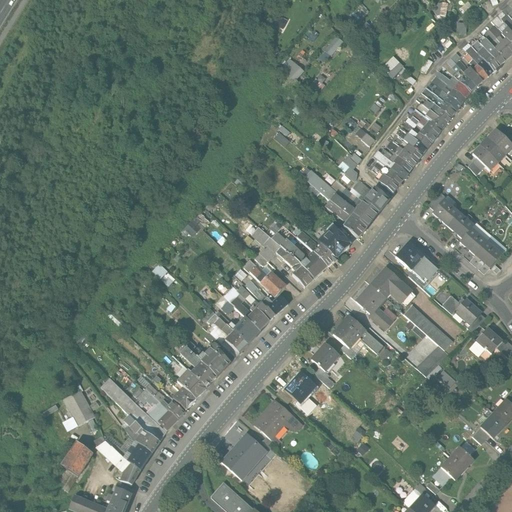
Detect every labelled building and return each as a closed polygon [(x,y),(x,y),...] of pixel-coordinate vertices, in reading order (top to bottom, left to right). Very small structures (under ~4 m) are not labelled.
[(511,10),(509,7),(503,12),(511,22),(511,10)] [(500,22),(497,17),(491,23),(498,31),(504,26),(502,24),(500,22)] [(505,21),(502,24),(504,26),(507,29),(511,26),(506,20),(505,21)] [(511,34),(507,29),(504,26),(498,31),(507,40),(511,46),(511,34)] [(491,34),(491,35),(496,40),(499,37),(494,31),(493,32),(491,34)] [(496,40),(491,35),(489,37),(487,38),(493,43),(496,40)] [(511,55),(511,46),(507,40),(504,43),(501,45),(511,57),(511,55)] [(479,45),(484,51),(487,47),(482,42),(479,45)] [(476,47),(475,48),(480,54),(484,51),(479,45),(476,47)] [(501,45),(495,51),(505,62),(511,57),(501,45)] [(483,61),(471,48),(465,54),(467,56),(472,62),(475,65),(477,67),(488,78),(493,73),(483,61)] [(505,62),(495,51),(489,56),(499,67),(505,62)] [(465,58),(463,59),(469,65),(472,62),(467,56),(465,58)] [(499,67),(489,56),(483,61),(493,73),(499,67)] [(426,61),(420,72),(426,75),(432,64),(426,61)] [(398,64),(387,76),(392,81),(403,69),(398,64)] [(455,67),(461,72),(464,69),(459,64),(458,65),(455,67)] [(453,69),(452,70),(458,76),(461,72),(455,67),(453,69)] [(488,78),(477,67),(471,72),(482,84),(488,78)] [(482,84),(471,72),(466,78),(476,89),(482,84)] [(450,83),(443,78),(442,80),(441,82),(447,87),(450,83)] [(476,89),(466,78),(459,84),(470,94),(476,89)] [(447,87),(441,82),(439,85),(438,86),(444,90),(447,87)] [(470,94),(459,84),(453,91),(465,100),(470,94)] [(448,98),(431,85),(426,91),(429,93),(456,113),(460,107),(448,98)] [(456,113),(429,93),(426,91),(421,97),(439,110),(451,119),(456,113)] [(465,100),(453,91),(448,98),(460,107),(465,100)] [(430,108),(424,104),(423,105),(421,108),(428,112),(430,108)] [(420,110),(419,111),(425,116),(428,112),(421,108),(420,110)] [(451,119),(439,110),(434,116),(446,126),(451,119)] [(421,121),(415,116),(413,118),(412,120),(418,125),(421,121)] [(446,126),(434,116),(429,123),(441,132),(446,126)] [(418,125),(412,120),(410,122),(409,124),(415,128),(418,125)] [(441,132),(429,123),(424,129),(436,139),(441,132)] [(404,130),(402,133),(408,137),(411,134),(405,129),(404,130)] [(436,139),(424,129),(419,135),(432,145),(436,139)] [(511,140),(502,131),(498,135),(511,148),(511,140)] [(511,148),(498,135),(495,132),(487,140),(504,157),(511,149),(511,148)] [(408,137),(402,133),(400,135),(399,137),(405,141),(408,137)] [(277,140),(286,148),(290,142),(281,135),(277,140)] [(432,145),(419,135),(414,142),(427,151),(432,145)] [(374,143),(366,136),(361,143),(369,150),(374,143)] [(504,157),(487,140),(480,148),(497,165),(504,157)] [(402,146),(395,141),(394,143),(392,145),(399,150),(402,146)] [(427,151),(414,142),(410,148),(422,157),(427,151)] [(399,150),(392,145),(390,148),(389,149),(396,154),(399,150)] [(422,157),(410,148),(405,154),(417,163),(422,157)] [(497,165),(480,148),(472,157),(476,160),(484,169),(489,173),(497,165)] [(392,159),(385,154),(384,156),(383,158),(389,163),(392,159)] [(417,163),(405,154),(400,161),(412,170),(417,163)] [(361,163),(353,156),(349,162),(357,168),(361,163)] [(381,160),(380,162),(386,166),(389,163),(383,158),(381,160)] [(484,169),(476,160),(471,165),(480,173),(484,169)] [(412,170),(400,161),(395,167),(407,176),(412,170)] [(463,169),(459,165),(455,170),(459,174),(463,169)] [(480,173),(471,165),(467,169),(476,178),(480,173)] [(375,168),(373,170),(380,175),(382,171),(376,166),(375,168)] [(407,176),(395,167),(390,173),(403,182),(407,176)] [(359,179),(349,170),(344,176),(350,182),(346,186),(350,190),(359,179)] [(380,175),(373,170),(371,173),(370,174),(377,179),(380,175)] [(403,182),(390,173),(385,179),(398,189),(403,182)] [(398,189),(385,179),(380,186),(393,195),(398,189)] [(374,192),(371,196),(359,186),(354,191),(366,203),(364,206),(377,216),(388,203),(374,192)] [(438,194),(428,209),(434,214),(443,203),(445,200),(438,194)] [(363,207),(359,204),(355,209),(358,212),(356,215),(334,199),(330,205),(351,221),(365,232),(376,217),(377,218),(377,216),(364,206),(363,207)] [(434,214),(432,216),(447,229),(458,216),(443,203),(434,214)] [(365,232),(351,221),(330,205),(325,210),(347,227),(343,231),(348,236),(356,241),(357,242),(365,232)] [(473,228),(458,216),(447,229),(462,241),(471,231),(473,228)] [(205,228),(195,219),(185,231),(195,239),(205,228)] [(340,235),(332,227),(327,232),(329,234),(318,245),(322,249),(336,262),(349,250),(348,246),(345,243),(347,242),(345,239),(341,234),(340,235)] [(485,244),(471,231),(462,241),(459,244),(474,257),(485,244)] [(265,236),(259,243),(264,247),(267,243),(271,247),(273,244),(265,236)] [(315,248),(302,236),(298,241),(311,253),(314,257),(316,255),(314,252),(315,250),(315,248)] [(356,241),(348,236),(345,239),(347,242),(351,246),(356,241)] [(314,257),(309,260),(303,266),(301,264),(303,262),(303,259),(281,239),(275,245),(297,266),(298,266),(300,269),(313,283),(327,271),(314,257)] [(313,283),(300,269),(298,266),(297,266),(275,245),(273,244),(271,247),(268,251),(293,271),(292,272),(295,275),(292,278),(305,291),(313,283)] [(485,244),(474,257),(489,270),(500,257),(485,244)] [(424,261),(407,246),(395,260),(412,275),(423,285),(425,283),(433,274),(421,263),(424,261)] [(316,255),(314,257),(327,271),(336,262),(322,249),(316,255)] [(268,265),(260,258),(255,262),(263,270),(268,265)] [(152,272),(161,280),(169,271),(161,263),(152,272)] [(501,271),(496,266),(491,271),(496,276),(501,271)] [(451,278),(440,268),(435,274),(447,284),(451,278)] [(261,277),(254,271),(250,276),(256,282),(261,277)] [(399,285),(385,272),(370,288),(385,301),(388,297),(399,285)] [(162,280),(170,287),(176,279),(169,273),(162,280)] [(270,277),(268,280),(263,275),(261,277),(256,282),(274,299),(284,290),(270,277)] [(423,285),(412,275),(408,279),(423,292),(428,286),(425,283),(423,285)] [(410,294),(399,285),(388,297),(399,306),(410,294)] [(267,302),(252,287),(247,292),(262,306),(267,302)] [(370,288),(356,305),(369,317),(370,320),(384,333),(391,324),(376,311),(385,301),(370,288)] [(250,299),(242,291),(238,296),(240,298),(245,302),(246,303),(250,299)] [(269,325),(256,313),(251,318),(249,316),(240,307),(245,302),(240,298),(230,306),(232,307),(235,311),(241,317),(246,322),(260,334),(269,325)] [(262,306),(260,308),(257,306),(250,299),(246,303),(256,313),(269,325),(275,318),(262,306)] [(481,315),(466,301),(460,308),(450,299),(442,309),(452,317),(454,315),(469,328),(480,317),(481,315)] [(275,304),(270,300),(267,302),(262,306),(275,318),(287,308),(279,300),(275,304)] [(235,311),(232,307),(226,314),(236,323),(241,317),(235,311)] [(452,343),(411,307),(403,317),(409,322),(414,327),(426,337),(444,353),(452,343)] [(480,317),(469,328),(467,331),(471,335),(485,321),(480,317)] [(348,319),(342,326),(344,327),(338,334),(337,332),(332,337),(344,348),(348,352),(349,351),(358,341),(364,333),(348,319)] [(227,328),(220,321),(215,325),(216,326),(214,329),(216,331),(218,329),(223,333),(227,328)] [(246,322),(235,335),(248,347),(260,334),(246,322)] [(414,327),(409,322),(405,327),(410,332),(411,331),(414,327)] [(426,337),(414,327),(411,331),(422,341),(426,337)] [(235,335),(227,328),(223,333),(230,340),(226,344),(239,357),(248,347),(235,335)] [(486,331),(475,343),(476,343),(474,346),(484,355),(486,354),(487,353),(490,356),(496,350),(499,353),(499,352),(504,346),(486,331)] [(382,349),(364,333),(358,341),(364,346),(375,356),(382,349)] [(358,341),(349,351),(355,356),(364,346),(358,341)] [(223,348),(216,342),(213,345),(222,354),(225,350),(223,348)] [(190,344),(186,349),(187,350),(192,355),(197,350),(190,344)] [(239,357),(226,344),(223,348),(225,350),(236,360),(239,357)] [(511,357),(511,348),(507,344),(504,346),(499,352),(509,361),(511,357)] [(179,347),(175,351),(181,356),(187,350),(186,349),(181,345),(179,347)] [(213,350),(205,359),(206,360),(202,365),(217,379),(225,369),(226,369),(231,365),(220,355),(222,354),(213,345),(211,347),(213,350)] [(337,359),(324,348),(320,353),(316,349),(310,354),(315,358),(311,363),(317,368),(325,375),(332,366),(331,365),(337,359)] [(348,352),(344,348),(340,352),(350,361),(355,356),(349,351),(348,352)] [(448,357),(438,348),(416,371),(426,380),(448,357)] [(192,355),(187,350),(181,356),(197,371),(192,376),(207,391),(217,379),(202,365),(192,355)] [(386,351),(383,351),(379,356),(379,359),(385,364),(387,363),(392,358),(392,356),(386,351)] [(325,375),(317,368),(317,369),(319,371),(313,376),(323,385),(329,379),(325,375)] [(439,378),(450,389),(457,383),(447,371),(439,378)] [(192,376),(190,374),(179,384),(185,390),(197,401),(207,391),(192,376)] [(306,381),(300,376),(291,387),(290,386),(284,393),(292,400),(297,405),(313,387),(306,381)] [(139,409),(109,381),(105,385),(101,390),(131,418),(139,409)] [(159,394),(150,387),(146,391),(154,399),(159,394)] [(185,390),(174,401),(186,412),(197,401),(185,390)] [(284,393),(281,390),(276,396),(287,406),(292,400),(284,393)] [(81,392),(64,402),(78,428),(95,419),(81,392)] [(172,405),(159,393),(159,394),(154,399),(158,402),(167,410),(167,409),(178,420),(185,413),(174,403),(172,405)] [(480,429),(489,437),(492,440),(511,418),(511,406),(505,401),(480,429)] [(167,410),(158,402),(150,410),(156,415),(153,417),(167,432),(178,420),(167,409),(167,410)] [(291,418),(275,404),(254,427),(266,438),(271,442),(283,428),(291,418)] [(47,417),(60,409),(58,405),(45,413),(47,417)] [(166,434),(139,409),(131,418),(145,431),(159,444),(166,434)] [(145,431),(131,418),(126,424),(129,428),(126,431),(134,443),(136,444),(152,455),(159,444),(145,431)] [(301,427),(291,418),(283,428),(295,433),(301,427)] [(489,437),(480,429),(476,433),(485,441),(489,437)] [(485,441),(476,433),(471,438),(480,446),(485,441)] [(261,451),(246,438),(234,452),(233,451),(222,464),(238,479),(249,466),(261,451)] [(271,442),(266,438),(262,443),(270,450),(275,445),(271,442)] [(93,455),(77,444),(62,467),(74,475),(70,481),(71,482),(70,484),(73,486),(93,455)] [(125,460),(112,449),(106,444),(97,449),(120,468),(125,461),(125,460)] [(152,455),(136,444),(128,456),(125,460),(125,461),(129,464),(141,472),(152,455)] [(128,456),(115,446),(112,449),(125,460),(128,456)] [(473,462),(460,451),(455,456),(454,455),(450,459),(463,472),(473,462)] [(361,457),(355,452),(351,458),(356,463),(361,457)] [(463,472),(450,459),(445,464),(447,465),(442,471),(454,482),(463,472)] [(125,461),(120,468),(125,473),(129,464),(125,461)] [(141,472),(129,464),(125,473),(121,482),(132,486),(141,472)] [(440,491),(431,483),(426,488),(435,496),(440,491)] [(223,485),(211,498),(226,511),(254,511),(253,511),(223,485)] [(112,504),(109,511),(78,499),(75,498),(74,498),(68,510),(72,511),(124,511),(131,495),(118,490),(115,498),(110,496),(108,503),(112,504)] [(433,499),(424,491),(420,495),(429,503),(433,499)] [(422,497),(409,511),(410,511),(429,511),(434,508),(429,503),(420,495),(422,497)]
